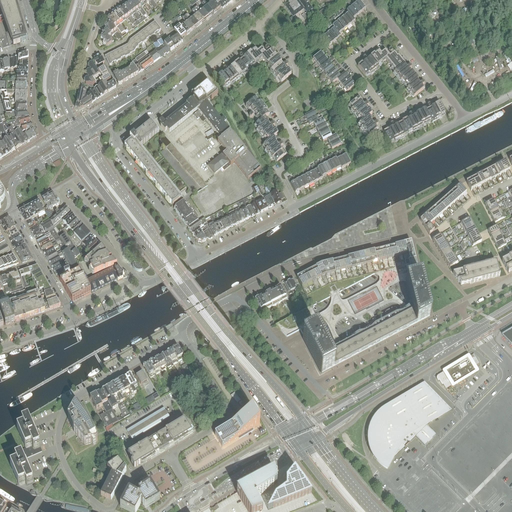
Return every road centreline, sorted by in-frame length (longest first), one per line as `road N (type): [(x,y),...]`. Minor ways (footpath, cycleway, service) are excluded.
road 1 (secondary): [(308,428),(154,239),(82,135)]
road 2 (secondary): [(69,143),(289,437)]
road 3 (residential): [(111,511),(66,470),(61,417),(83,391),(183,335)]
road 4 (residential): [(293,207),(277,175),(301,153),(274,95),(294,79),(294,58),(256,28)]
road 5 (residential): [(293,207),(466,119)]
road 6 (tertiary): [(474,329),(308,428)]
road 7 (unclassified): [(480,511),(432,454),(511,374)]
road 8 (tertiary): [(313,436),(472,338)]
road 9 (residential): [(393,28),(351,61),(385,113),(443,89)]
road 10 (residential): [(170,455),(227,420),(230,410),(183,335)]
road 11 (residential): [(315,383),(458,308)]
road 12 (residential): [(197,256),(116,150),(116,138)]
road 13 (residential): [(170,38),(154,17),(121,43),(93,52),(103,10)]
road 14 (secondary): [(82,135),(185,61)]
road 15 (secondary): [(182,58),(78,126)]
